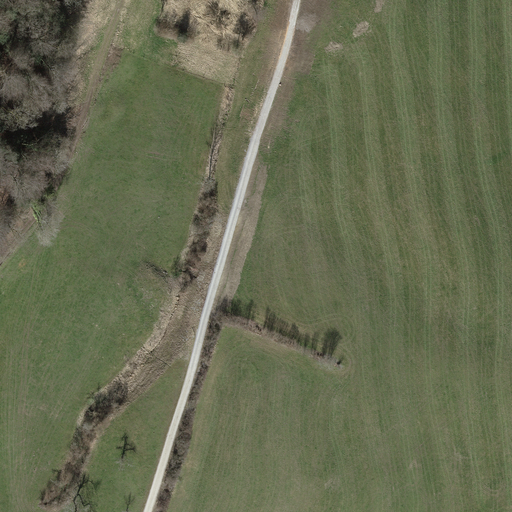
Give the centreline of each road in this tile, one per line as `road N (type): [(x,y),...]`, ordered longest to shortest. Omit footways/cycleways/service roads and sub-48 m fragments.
road 1 (track): [(297,0),(147,511)]
road 2 (track): [(0,259),(56,183),(120,0)]
